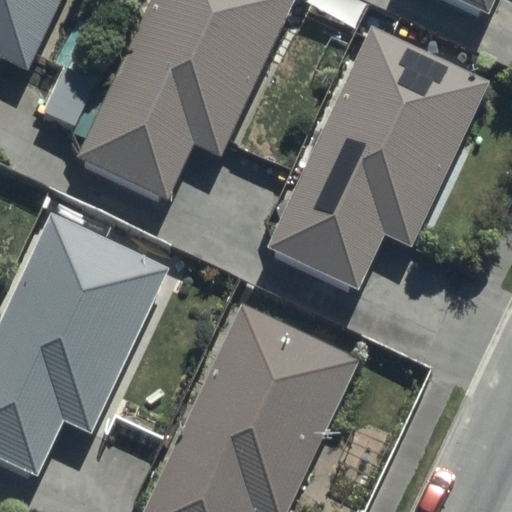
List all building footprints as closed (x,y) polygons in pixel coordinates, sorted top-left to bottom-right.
[(0,0),(0,67),(22,77),(57,0),(0,0)] [(84,164),(169,205),(194,152),(220,165),(294,10),(273,0),(162,0),(114,99),(94,146),(84,164)] [(455,0),(487,14),(493,0),(455,0)] [(263,259),(355,298),(381,237),(410,249),(483,79),(363,27),(263,259)] [(73,136),(94,146),(114,99),(63,77),(45,119),(75,132),(73,136)] [(42,223),(0,313),(0,476),(30,490),(58,428),(88,442),(164,278),(42,223)] [(239,304),(140,511),(290,511),(362,361),(239,304)]
